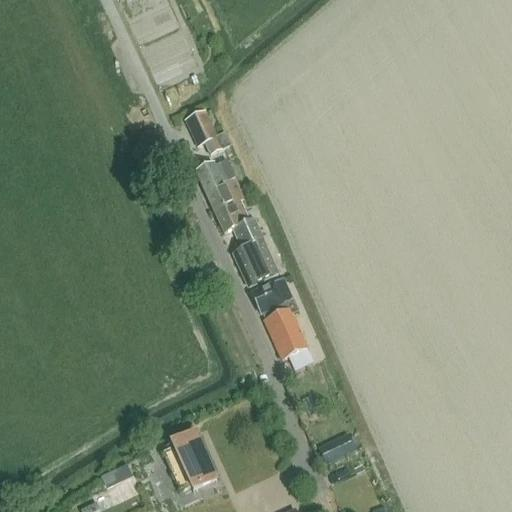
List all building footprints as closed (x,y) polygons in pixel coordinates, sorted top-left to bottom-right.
[(206,115),(187,124),(198,150),(204,147),(210,159),(232,149),(226,136),(217,140),(206,115)] [(196,175),(214,215),(236,205),(236,203),(243,200),(235,181),(229,168),(217,173),(214,167),(196,175)] [(249,223),(241,204),(244,203),(243,200),(236,203),(236,205),(214,215),(224,237),(234,232),(244,253),(234,257),(249,291),(278,277),(263,245),(260,237),(253,222),(249,223)] [(309,352),(293,317),(299,314),(293,302),(292,302),(282,282),(274,286),(251,296),(261,318),(262,317),(265,323),(264,324),(282,364),(309,352)] [(301,403),(308,419),(320,414),(313,398),(301,403)] [(219,477),(201,438),(198,440),(196,434),(170,446),(173,451),(162,456),(180,495),(190,490),(193,497),(219,485),(216,479),(219,477)] [(327,467),(354,455),(348,442),(321,455),(327,467)] [(131,467),(104,477),(113,500),(139,490),(131,467)]
